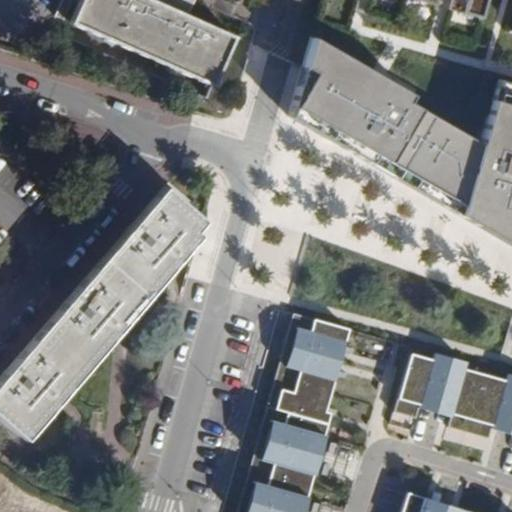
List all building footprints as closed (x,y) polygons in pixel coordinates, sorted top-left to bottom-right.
[(0,0),(0,50),(228,124),(251,44),(281,58),(301,67),(320,0),(0,0)] [(393,0),(434,12),(437,0),(451,0),(447,16),(477,25),(484,0),(393,0)] [(511,92),(493,87),(474,151),(402,108),(406,102),(308,43),(287,118),(320,137),(511,247),(511,92)] [(171,258),(202,222),(163,188),(0,378),(0,419),(19,436),(53,396),(119,318),(171,258)] [(346,330),(293,316),(239,511),(293,511),(295,506),(303,508),(314,466),(307,464),(312,445),(320,447),(325,425),(318,423),(321,413),(323,414),(335,372),(332,371),(337,352),(340,352),(346,330)] [(504,382),(463,371),(464,364),(432,355),(430,362),(409,356),(394,419),(416,424),(418,414),(451,421),(448,432),(490,442),(492,431),(511,436),(511,377),(505,376),(504,382)] [(435,511),(423,508),(403,501),(399,511),(435,511)]
